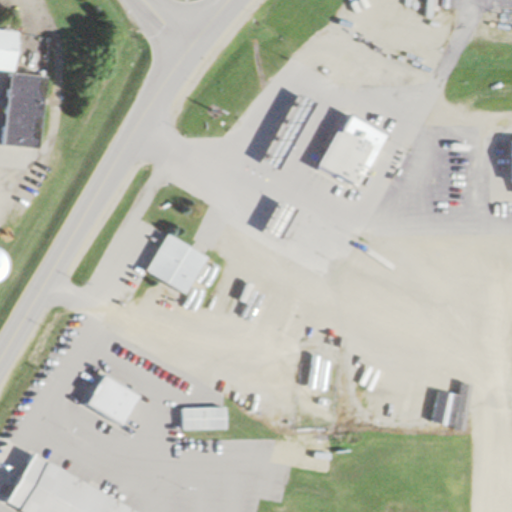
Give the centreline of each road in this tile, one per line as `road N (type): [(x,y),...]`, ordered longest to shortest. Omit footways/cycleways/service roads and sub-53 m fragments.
road 1 (primary): [(70,244),(237,0)]
road 2 (primary): [(0,357),(70,244)]
